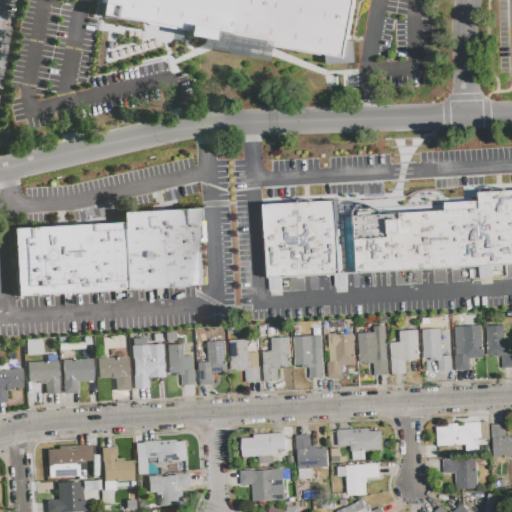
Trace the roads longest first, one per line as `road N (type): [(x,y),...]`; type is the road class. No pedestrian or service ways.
road 1 (tertiary): [(0,169),(178,130),(469,119)]
road 2 (residential): [(210,413),(511,396)]
road 3 (residential): [(0,434),(65,421),(210,413)]
